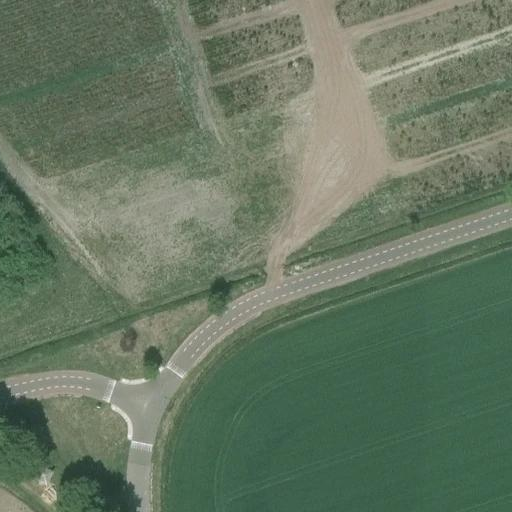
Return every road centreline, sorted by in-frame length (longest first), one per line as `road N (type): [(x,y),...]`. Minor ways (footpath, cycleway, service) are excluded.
road 1 (unclassified): [(151,414),(182,365),(260,304),(511,220)]
road 2 (unclassified): [(0,395),(76,384),(151,414)]
